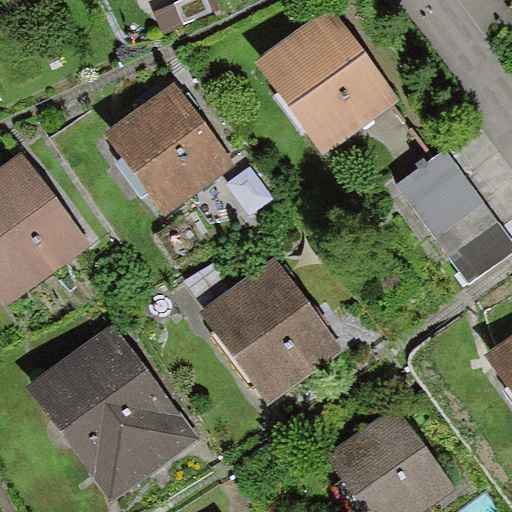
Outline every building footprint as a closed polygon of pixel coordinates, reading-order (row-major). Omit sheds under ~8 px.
[(252,72),(321,161),(400,101),(332,11),(252,72)] [(167,221),(235,167),(173,86),(105,139),(167,221)] [(511,249),(439,154),(394,188),(467,283),(511,249)] [(0,297),(9,310),(89,251),(21,160),(0,175),(0,297)] [(266,412),(344,356),(274,261),(197,318),(266,412)] [(107,502),(194,441),(116,328),(27,390),(107,502)] [(511,391),(511,342),(489,359),(511,391)] [(365,511),(437,511),(455,501),(394,410),(327,454),(365,511)]
